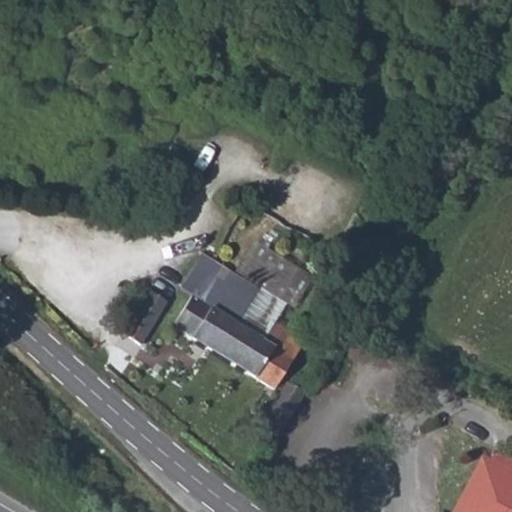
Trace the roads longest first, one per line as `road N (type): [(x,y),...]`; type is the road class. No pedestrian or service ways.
road 1 (unknown): [(0,225),(107,243),(183,238),(232,155),(343,215)]
road 2 (tertiary): [(0,310),(237,511)]
